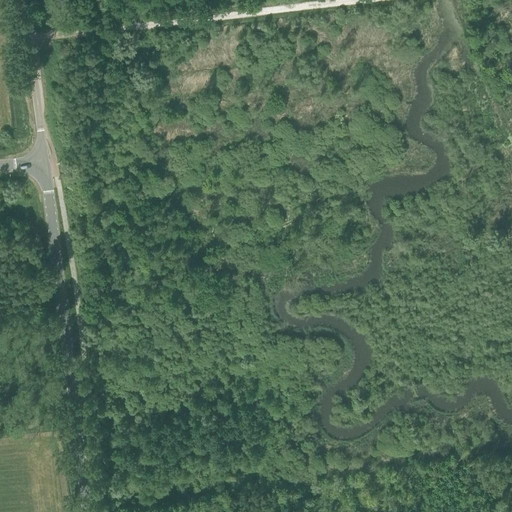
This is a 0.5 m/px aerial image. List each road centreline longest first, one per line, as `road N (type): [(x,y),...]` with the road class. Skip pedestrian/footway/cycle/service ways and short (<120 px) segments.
road 1 (tertiary): [(85,511),(44,165)]
road 2 (track): [(26,41),(337,0)]
road 3 (unclassified): [(44,165),(21,0)]
